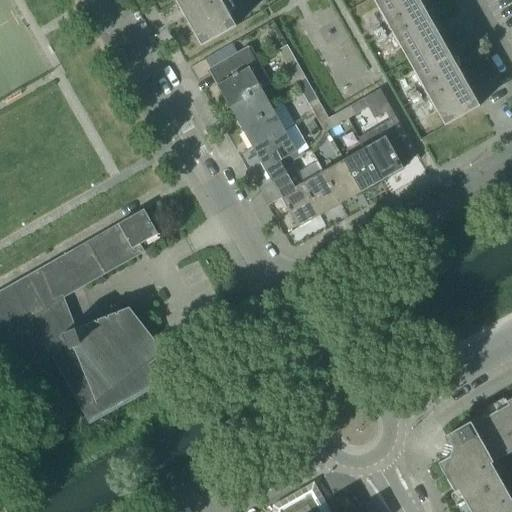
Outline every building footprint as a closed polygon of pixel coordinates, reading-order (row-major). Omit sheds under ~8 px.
[(175,0),(180,8),(180,9),(183,14),(185,19),(186,18),(202,47),(236,27),(220,1),(221,1),(220,0),(175,0)] [(423,88),(424,89),(409,98),(414,108),(429,99),(430,100),(445,127),(479,108),(463,80),(464,79),(462,76),(458,70),(427,16),(428,16),(424,10),(422,6),(418,0),(373,0),(387,24),(387,26),(372,34),(378,44),(393,35),(394,36),(424,88),(423,88)] [(227,108),(261,89),(261,90),(269,85),(247,47),(207,71),(228,107),(227,108)] [(278,52),(285,65),(294,61),(286,47),(278,52)] [(205,58),(208,65),(228,57),(225,50),(205,58)] [(285,65),(296,84),(305,79),(294,61),(285,65)] [(296,84),(309,107),(318,102),(305,79),(296,84)] [(239,129),(272,110),(261,90),(261,89),(227,108),(228,109),(229,108),(240,128),(239,129)] [(364,99),(350,106),(355,115),(368,107),(364,99)] [(309,107),(318,124),(323,121),(320,116),(324,113),(318,102),(309,107)] [(350,106),(332,116),(337,125),(355,115),(350,106)] [(251,151),(253,150),(284,132),(272,110),(239,129),(240,130),(241,129),(252,149),(251,149),(251,151)] [(323,121),(318,124),(323,133),(337,125),(332,116),(323,121)] [(272,184),(286,176),(279,163),(296,153),(284,132),(253,150),(264,170),(263,171),(263,172),(265,171),(269,178),(272,184)] [(385,137),(364,149),(382,181),(396,173),(397,174),(403,171),(402,170),(403,169),(385,137)] [(364,149),(344,160),(361,193),(375,185),(376,186),(383,182),(382,181),(364,149)] [(344,160),(322,173),(340,205),(354,197),(355,198),(362,194),(361,193),(344,160)] [(322,173),(301,185),(319,216),(333,209),(334,210),(341,206),(340,205),(322,173)] [(286,176),(272,184),(280,198),(298,229),(312,221),(313,222),(320,218),(319,217),(319,216),(301,185),(294,189),(286,176)] [(272,184),(269,178),(255,186),(258,191),(272,184)] [(280,198),(272,184),(258,191),(267,206),(280,198)] [(129,252),(157,236),(158,235),(144,210),(0,291),(0,360),(8,374),(51,358),(89,425),(159,385),(148,366),(164,354),(162,352),(161,353),(160,351),(161,350),(129,308),(117,313),(118,314),(118,315),(116,315),(116,314),(107,317),(108,318),(108,319),(106,319),(106,318),(97,321),(98,322),(98,323),(96,323),(96,322),(87,325),(88,326),(88,327),(86,327),(86,325),(77,329),(78,330),(78,331),(76,331),(75,329),(71,331),(58,297),(61,295),(63,299),(133,260),(129,252)] [(496,408),(446,437),(453,449),(450,458),(438,464),(465,511),(511,511),(482,459),(488,456),(489,459),(511,446),(511,399),(506,403),(508,407),(498,412),(496,408)]
